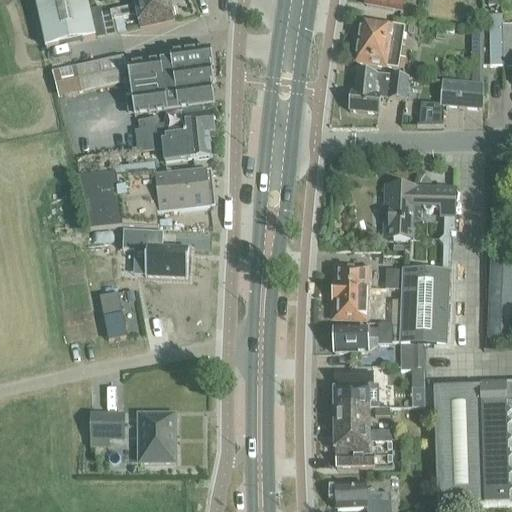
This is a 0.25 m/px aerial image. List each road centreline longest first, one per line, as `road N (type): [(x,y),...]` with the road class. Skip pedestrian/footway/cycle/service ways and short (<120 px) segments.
road 1 (primary): [(261,511),(267,241)]
road 2 (residential): [(511,139),(290,140)]
road 3 (primary): [(290,140),(309,0)]
road 4 (primary): [(283,0),(264,139)]
